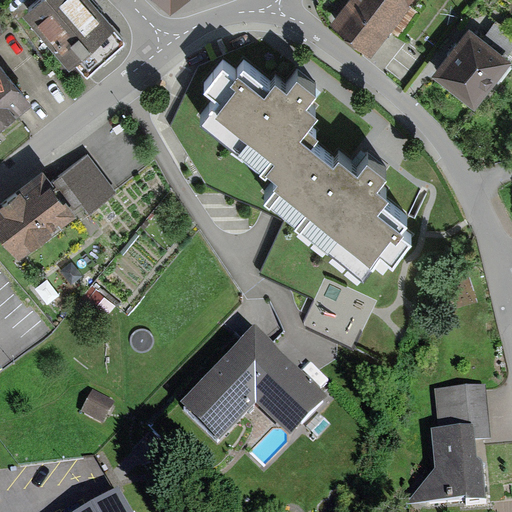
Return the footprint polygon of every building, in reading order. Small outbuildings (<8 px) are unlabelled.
[(90,75),(127,43),(90,0),(34,0),(23,10),(53,45),(59,39),(90,75)] [(348,0),(330,23),(370,54),(413,0),(348,0)] [(432,72),(473,105),(509,59),(469,26),(432,72)] [(271,178),(258,195),(363,277),(381,254),(395,265),(417,238),(405,229),(413,219),(384,197),(389,191),(378,183),(389,168),(367,151),(358,163),(336,145),(329,154),(313,142),(319,134),(307,124),(318,110),(308,102),(321,85),(297,66),(285,82),(273,73),(268,81),(242,61),(236,69),(220,57),(200,83),(216,96),(197,120),(271,178)] [(0,124),(29,101),(0,65),(0,124)] [(62,174),(89,211),(116,190),(89,154),(62,174)] [(0,201),(0,231),(18,255),(73,215),(49,182),(42,187),(34,177),(0,201)] [(262,275),(315,297),(326,272),(273,250),(262,275)] [(331,393),(257,323),(184,400),(224,438),(257,402),(291,434),(331,393)] [(491,445),(488,390),(435,394),(438,437),(433,437),(436,477),(409,511),(416,511),(489,505),(486,469),(478,463),(477,446),(491,445)] [(83,416),(104,428),(117,406),(95,394),(83,416)] [(125,511),(119,500),(97,511),(125,511)]
